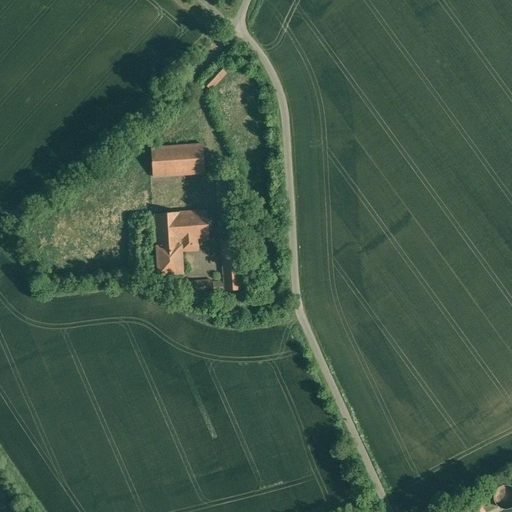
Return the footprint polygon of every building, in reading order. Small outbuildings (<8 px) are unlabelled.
[(226,72),(219,66),(203,83),(210,90),(226,72)] [(203,145),(150,148),(152,175),(204,173),(203,145)] [(233,179),(216,180),(225,291),(243,289),(233,179)] [(208,211),(155,214),(157,246),(181,245),(181,251),(198,250),(197,240),(209,239),(208,211)] [(181,246),(157,247),(159,275),(182,274),(181,246)] [(212,280),(188,282),(189,293),(212,292),(212,280)] [(222,282),(214,283),(214,292),(222,291),(222,282)] [(481,501),(475,505),(478,511),(480,511),(486,510),(481,501)]
